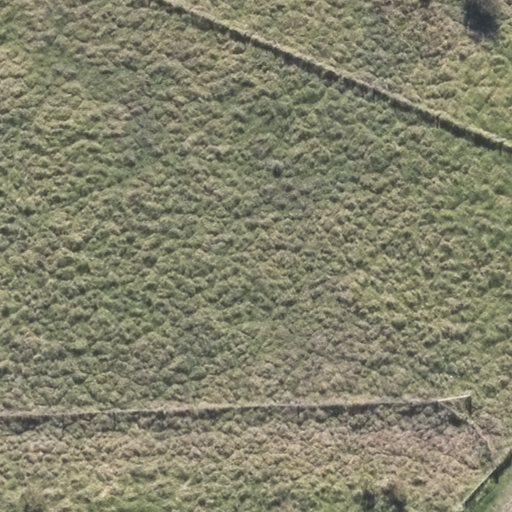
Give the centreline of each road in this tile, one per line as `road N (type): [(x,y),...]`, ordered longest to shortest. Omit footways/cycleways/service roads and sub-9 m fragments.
road 1 (track): [(0,286),(238,257),(452,302),(511,339)]
road 2 (track): [(500,511),(417,452),(354,443),(0,454)]
road 3 (track): [(511,351),(459,482)]
